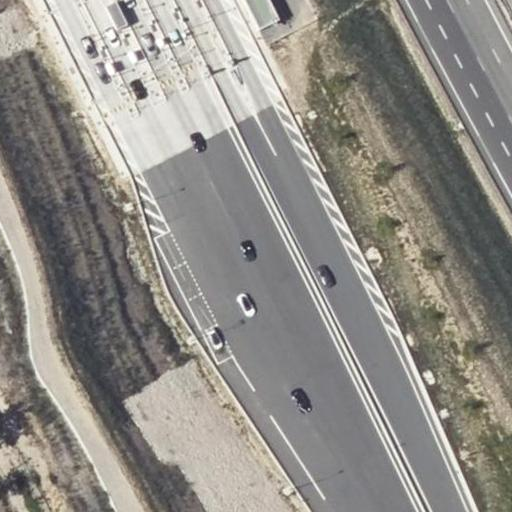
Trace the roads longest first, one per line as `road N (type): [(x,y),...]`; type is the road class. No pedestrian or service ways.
road 1 (motorway): [(113,0),(387,511)]
road 2 (motorway): [(445,511),(197,0)]
road 3 (track): [(0,196),(36,300),(42,346),(134,511)]
road 4 (motorway): [(454,0),(511,110)]
